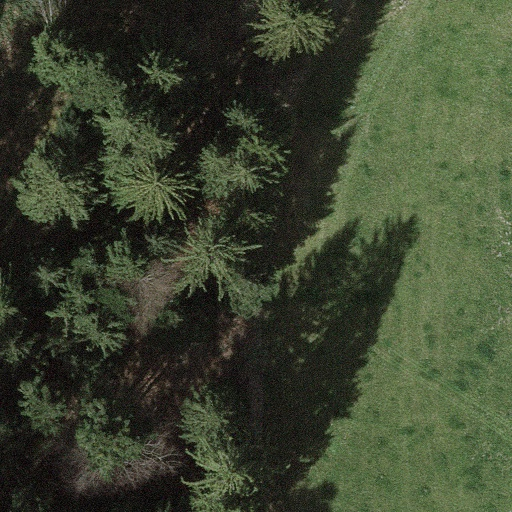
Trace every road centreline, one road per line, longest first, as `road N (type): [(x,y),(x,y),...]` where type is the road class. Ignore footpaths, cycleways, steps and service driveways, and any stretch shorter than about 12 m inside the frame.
road 1 (track): [(213,511),(183,225),(237,0)]
road 2 (track): [(0,265),(116,217),(183,225)]
